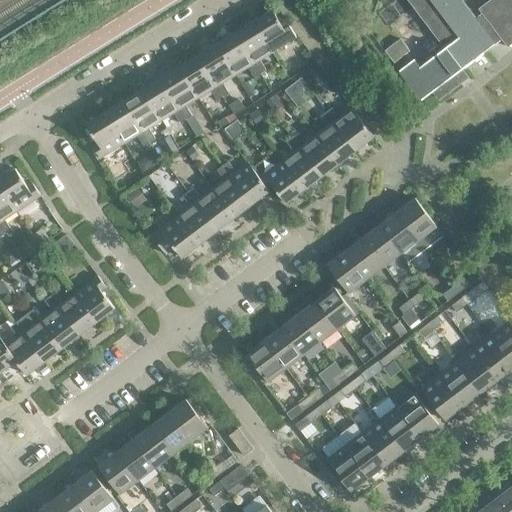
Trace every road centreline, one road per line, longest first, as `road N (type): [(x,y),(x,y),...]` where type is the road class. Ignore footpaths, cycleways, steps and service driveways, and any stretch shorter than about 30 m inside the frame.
road 1 (residential): [(321,511),(29,116)]
road 2 (residential): [(29,116),(232,0)]
